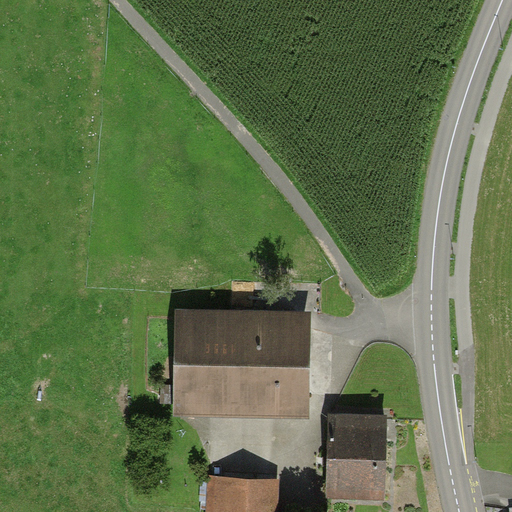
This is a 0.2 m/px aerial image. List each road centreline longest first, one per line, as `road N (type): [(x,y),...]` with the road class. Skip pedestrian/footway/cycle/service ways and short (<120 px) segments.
road 1 (tertiary): [(501,0),(454,133),(435,223),(431,315),(459,511)]
road 2 (track): [(115,0),(282,179),(357,298),(384,317),(431,315)]
